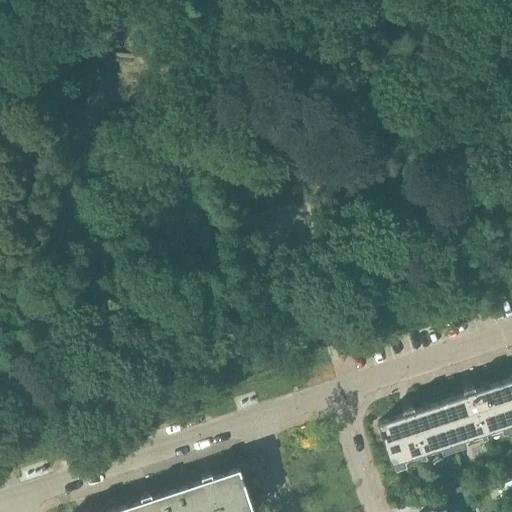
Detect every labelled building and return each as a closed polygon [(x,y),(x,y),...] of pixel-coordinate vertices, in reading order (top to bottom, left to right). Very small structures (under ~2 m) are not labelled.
[(403,413),(377,422),(390,463),(393,462),(511,422),(511,376),(474,389),(473,385),(462,388),(462,389),(464,393),(414,410),(412,405),(402,409),(403,413)] [(241,511),(250,509),(252,509),(238,467),(212,476),(211,472),(200,476),(202,479),(151,496),(150,492),(140,496),(141,500),(103,511),(241,511)] [(511,469),(499,473),(503,486),(511,482),(511,469)] [(503,486),(499,473),(455,488),(459,500),(503,486)] [(456,511),(453,501),(418,511),(456,511)]
